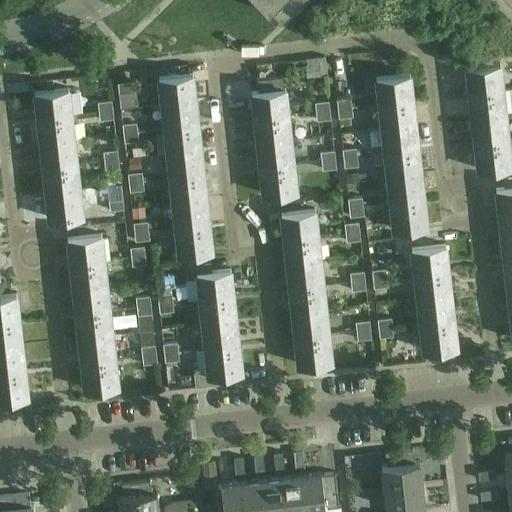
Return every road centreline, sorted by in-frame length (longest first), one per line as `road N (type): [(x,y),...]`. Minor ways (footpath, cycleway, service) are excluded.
road 1 (residential): [(265,420),(244,230),(223,198),(209,56),(401,38),(432,56),(446,190),(477,229),(493,395)]
road 2 (residential): [(66,443),(43,263),(15,232),(0,121)]
road 3 (residential): [(66,443),(265,420)]
road 4 (residential): [(265,420),(449,399)]
